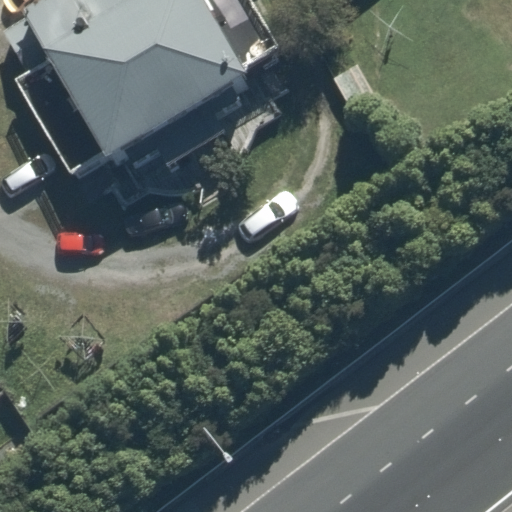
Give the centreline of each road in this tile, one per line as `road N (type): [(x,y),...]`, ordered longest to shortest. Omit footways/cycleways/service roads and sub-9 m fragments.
road 1 (trunk): [(323,511),(511,366)]
road 2 (trunk): [(406,511),(511,427)]
